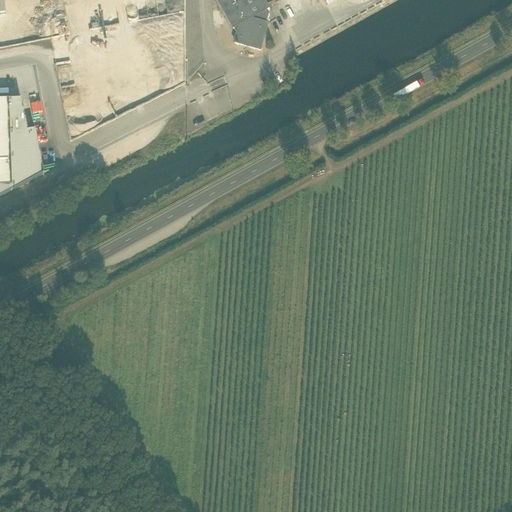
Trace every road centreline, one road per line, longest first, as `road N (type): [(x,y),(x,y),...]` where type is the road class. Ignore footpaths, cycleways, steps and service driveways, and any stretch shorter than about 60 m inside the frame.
road 1 (primary): [(0,310),(511,32)]
road 2 (unclassified): [(0,63),(42,62),(62,150),(76,155),(222,67),(205,0)]
road 3 (unknown): [(511,69),(334,166),(315,139)]
